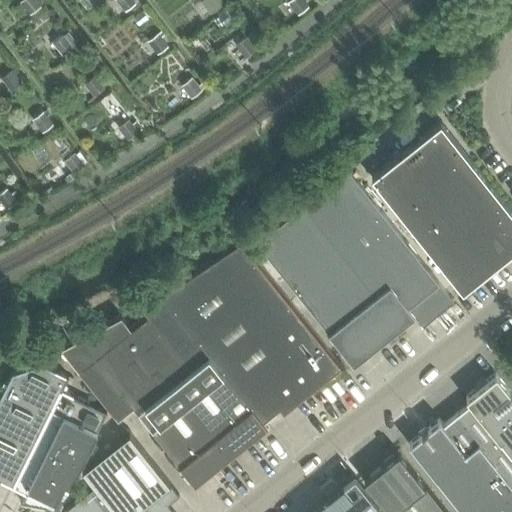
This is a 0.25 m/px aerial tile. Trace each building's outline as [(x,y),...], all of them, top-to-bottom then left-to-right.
[(40,6),(35,0),(21,0),(20,1),(30,14),(40,6)] [(133,0),(116,0),(125,11),(136,2),(133,0)] [(201,0),(211,13),(222,5),(217,0),(201,0)] [(289,0),(288,1),(299,14),(309,6),(304,0),(289,0)] [(168,45),(158,32),(148,40),(158,53),(168,45)] [(62,34),(52,42),(62,55),(72,47),(62,34)] [(235,44),(245,56),(255,48),(245,36),(235,44)] [(0,79),(10,92),(21,83),(11,70),(0,79)] [(84,83),(94,96),(104,87),(94,75),(84,83)] [(191,77),(181,85),(191,97),(201,89),(191,77)] [(42,112),(32,119),(42,132),(52,125),(42,112)] [(117,126),(127,139),(138,131),(127,118),(117,126)] [(511,209),(440,120),(372,174),(462,289),(511,249),(511,209)] [(84,165),(75,152),(65,159),(75,172),(84,165)] [(454,299),(439,280),(348,167),(257,240),(354,361),(415,311),(424,323),(426,321),(425,320),(434,313),(435,314),(437,312),(436,311),(445,304),(446,305),(454,299)] [(5,188),(0,192),(0,201),(6,209),(16,202),(5,188)] [(341,364),(332,352),(241,236),(141,304),(147,313),(148,312),(177,348),(191,366),(209,352),(223,370),(267,423),(268,423),(263,418),(282,403),(286,408),(341,364)] [(122,314),(61,346),(78,368),(118,417),(134,405),(137,409),(191,366),(177,348),(148,312),(147,313),(131,326),(122,314)] [(187,398),(223,370),(209,352),(191,366),(137,409),(151,427),(187,398)] [(62,388),(68,375),(42,362),(12,372),(0,396),(0,480),(0,479),(12,485),(61,387),(62,388)] [(231,452),(267,423),(223,370),(187,398),(231,452)] [(511,391),(497,373),(467,397),(471,402),(457,413),(511,479),(511,391)] [(62,388),(61,387),(12,485),(26,492),(21,501),(58,508),(106,410),(62,388)] [(195,481),(231,452),(187,398),(151,427),(195,481)] [(511,511),(511,479),(457,413),(444,424),(439,419),(410,442),(466,511),(511,511)] [(175,511),(168,502),(179,494),(130,432),(83,469),(96,486),(65,511),(175,511)] [(448,511),(400,451),(365,479),(391,511),(448,511)] [(338,511),(333,506),(361,483),(355,476),(309,511),(338,511)] [(384,511),(361,483),(333,506),(338,511),(384,511)]
